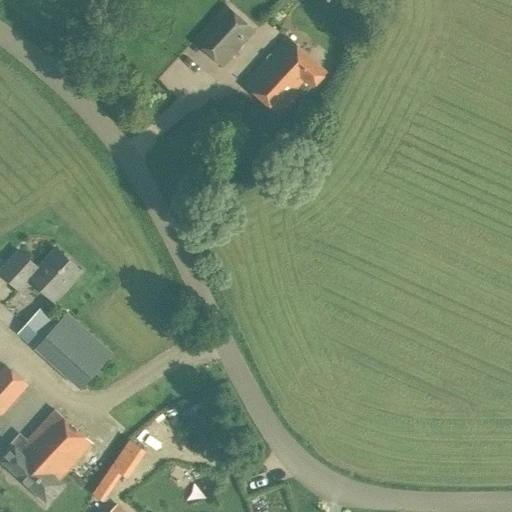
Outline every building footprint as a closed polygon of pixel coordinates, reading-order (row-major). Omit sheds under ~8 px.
[(221,67),(254,32),(225,5),(192,40),(221,67)] [(310,87),(324,72),(285,37),(242,85),(278,117),(301,92),(303,94),(310,86),(310,87)] [(80,272),(55,249),(36,268),(19,251),(0,270),(0,273),(19,291),(30,280),(52,302),(80,272)] [(88,393),(120,358),(67,310),(47,332),(38,324),(26,337),(88,393)] [(0,413),(2,415),(28,385),(4,364),(0,368),(0,413)] [(91,444),(54,411),(26,442),(19,436),(12,444),(13,445),(0,459),(0,461),(48,505),(64,487),(58,481),(91,444)] [(127,478),(132,471),(115,459),(91,493),(103,501),(122,474),(127,478)]
